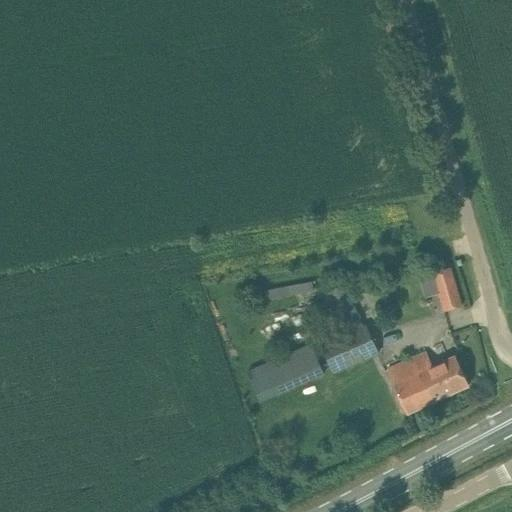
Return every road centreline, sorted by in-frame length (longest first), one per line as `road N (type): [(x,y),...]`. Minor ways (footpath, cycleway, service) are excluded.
road 1 (unclassified): [(511,354),(406,0)]
road 2 (primary): [(324,511),(511,415)]
